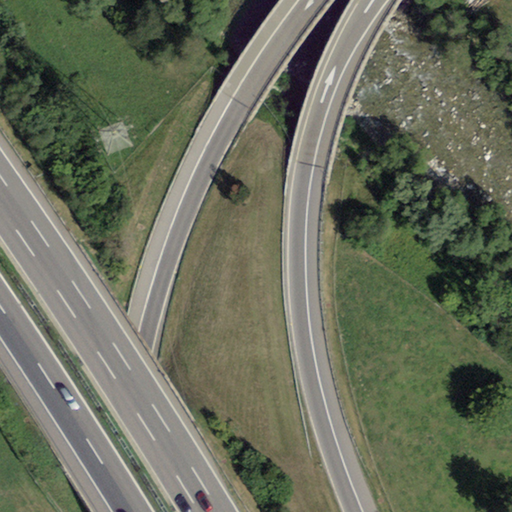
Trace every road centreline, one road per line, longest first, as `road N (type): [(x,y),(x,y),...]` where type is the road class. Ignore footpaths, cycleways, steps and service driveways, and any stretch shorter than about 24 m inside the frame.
road 1 (motorway): [(309,0),(238,101),(168,249),(133,374),(120,511)]
road 2 (motorway): [(353,511),(306,361),(298,218),(324,95),(372,0)]
road 3 (motorway): [(205,511),(0,191)]
road 4 (motorway): [(0,307),(130,511)]
